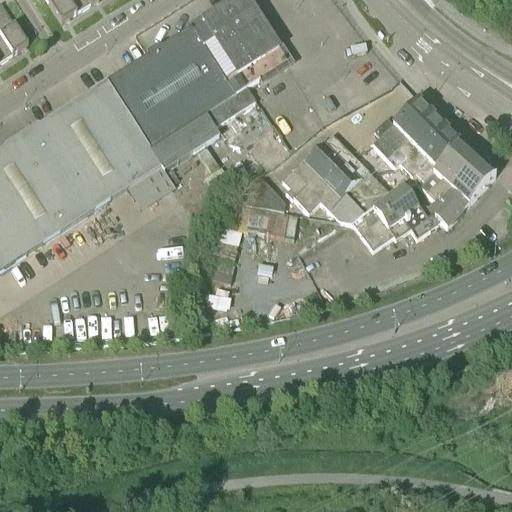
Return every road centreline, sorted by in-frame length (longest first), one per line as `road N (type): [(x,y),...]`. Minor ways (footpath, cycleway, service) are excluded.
road 1 (primary): [(511,266),(348,333),(280,349),(169,367),(0,378)]
road 2 (primary): [(0,410),(164,404),(282,389),(422,352),(511,316)]
road 3 (tertiary): [(377,0),(441,64),(511,109)]
road 4 (tertiary): [(511,77),(411,0)]
